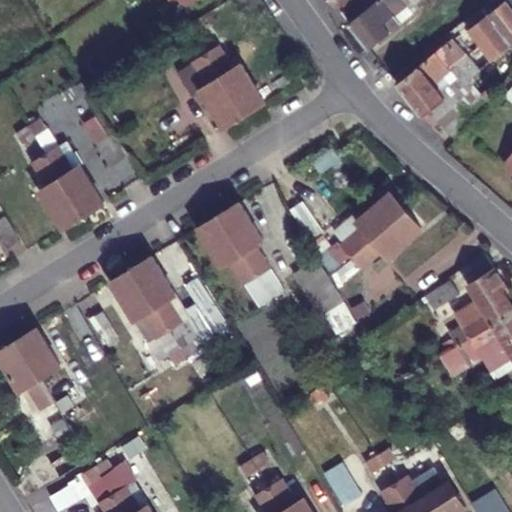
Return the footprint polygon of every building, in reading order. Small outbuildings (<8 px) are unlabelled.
[(331,0),(338,8),(347,0),(331,0)] [(374,0),(348,21),(369,47),(413,12),(403,0),(374,0)] [(511,44),(511,6),(507,0),(499,0),(486,11),(511,45),(511,44)] [(486,11),(466,27),(492,61),(511,45),(486,11)] [(201,17),(189,24),(197,37),(209,29),(201,17)] [(423,115),(468,79),(479,71),(453,37),(397,81),(423,115)] [(206,52),(244,114),(265,101),(240,62),(234,66),(220,43),(206,52)] [(224,126),(244,114),(206,52),(193,60),(207,84),(200,88),(224,126)] [(438,122),(455,139),(457,136),(485,103),(468,79),(423,115),(432,127),(438,122)] [(30,126),(36,136),(45,131),(39,120),(30,126)] [(35,137),(36,136),(30,126),(28,126),(17,133),(24,144),(35,137)] [(58,144),(45,153),(82,214),(104,201),(79,163),(73,167),(58,144)] [(511,151),(503,162),(511,169),(511,151)] [(62,227),(82,214),(45,153),(30,162),(45,185),(39,189),(62,227)] [(344,247),(354,257),(407,210),(391,193),(359,222),(364,229),(344,247)] [(219,214),(257,273),(269,266),(254,242),(261,238),(238,202),(219,214)] [(310,238),(326,228),(315,210),(298,221),(310,238)] [(423,228),(407,210),(354,257),(364,269),(385,250),(390,257),(423,228)] [(243,282),(257,273),(219,214),(199,227),(221,262),(227,259),(243,282)] [(321,255),(332,248),(326,237),(314,244),(321,255)] [(132,268),(169,328),(183,320),(169,296),(176,292),(153,255),(132,268)] [(321,258),(294,270),(316,317),(342,305),(321,258)] [(457,314),(459,316),(470,336),(472,339),(511,315),(511,300),(505,287),(509,285),(498,267),(471,283),(483,303),(471,310),(469,306),(457,314)] [(156,336),(169,328),(132,268),(112,281),(134,317),(142,312),(156,336)] [(426,295),(435,310),(460,294),(451,280),(426,295)] [(268,291),(276,302),(287,295),(280,284),(268,291)] [(349,306),(356,316),(367,309),(360,299),(349,306)] [(89,317),(102,339),(117,330),(104,308),(89,317)] [(511,315),(472,339),(471,340),(481,358),(483,361),(498,354),(503,361),(511,356),(511,315)] [(470,336),(459,316),(445,324),(452,336),(457,344),(470,336)] [(18,339),(55,400),(68,392),(54,368),(61,364),(38,326),(18,339)] [(445,350),(457,344),(452,336),(441,343),(445,350)] [(194,338),(180,346),(186,356),(189,355),(200,348),(194,338)] [(40,409),(55,400),(18,339),(0,350),(0,357),(19,389),(26,385),(40,409)] [(481,358),(471,340),(443,355),(453,373),(481,358)] [(177,361),(186,356),(180,346),(171,351),(177,361)] [(66,418),(72,428),(83,422),(77,411),(66,418)] [(225,422),(232,432),(243,425),(236,414),(225,422)] [(61,435),(72,428),(66,418),(55,424),(61,435)] [(220,440),(232,432),(225,422),(213,430),(220,440)] [(255,440),(242,448),(283,510),(302,497),(277,460),(270,465),(255,440)] [(391,446),(378,454),(385,465),(397,457),(391,446)] [(279,511),(283,510),(242,448),(229,457),(245,481),(238,485),(255,511),(279,511)] [(385,465),(378,454),(368,461),(374,472),(385,465)] [(48,475),(56,487),(87,468),(80,455),(48,475)] [(106,458),(95,466),(102,477),(113,470),(106,458)] [(323,472),(342,507),(362,496),(343,461),(323,472)] [(102,477),(95,466),(83,473),(90,484),(102,477)] [(397,483),(414,511),(446,511),(449,510),(450,511),(456,511),(469,504),(453,478),(427,494),(413,473),(398,482),(397,483)] [(414,511),(397,483),(383,492),(395,511),(414,511)] [(113,493),(124,511),(152,511),(147,504),(139,509),(125,486),(113,493)] [(471,504),(476,511),(508,511),(494,489),(471,504)] [(124,511),(113,493),(99,502),(105,511),(124,511)]
